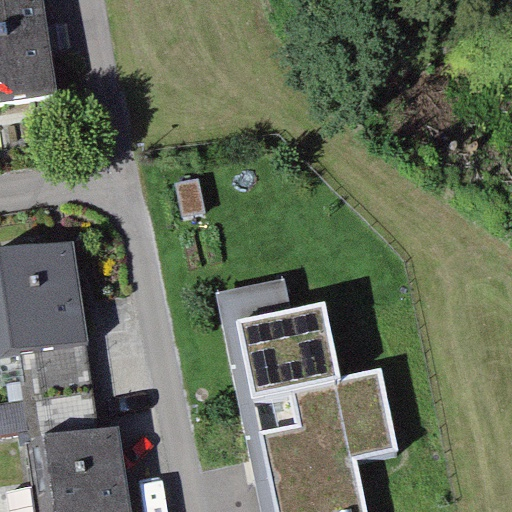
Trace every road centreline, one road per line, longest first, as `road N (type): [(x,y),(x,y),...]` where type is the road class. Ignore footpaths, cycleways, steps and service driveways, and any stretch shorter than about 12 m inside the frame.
road 1 (residential): [(118,183),(189,511)]
road 2 (residential): [(118,183),(89,0)]
